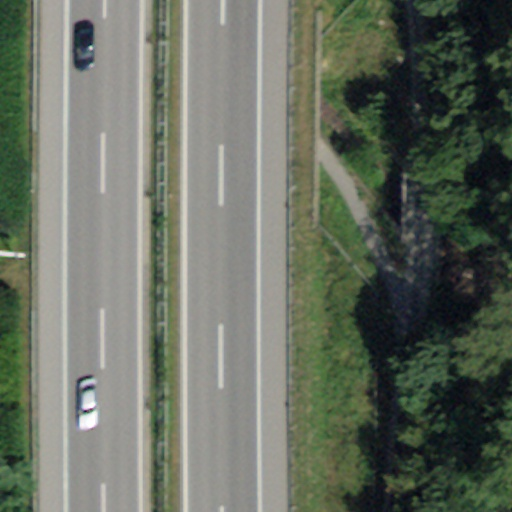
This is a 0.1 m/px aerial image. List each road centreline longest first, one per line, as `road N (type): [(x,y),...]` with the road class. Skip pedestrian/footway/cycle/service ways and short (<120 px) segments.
road 1 (track): [(405,511),(421,250),(414,0)]
road 2 (motorway): [(228,511),(230,0)]
road 3 (motorway): [(107,0),(106,511)]
road 4 (track): [(187,0),(316,149),(415,321)]
